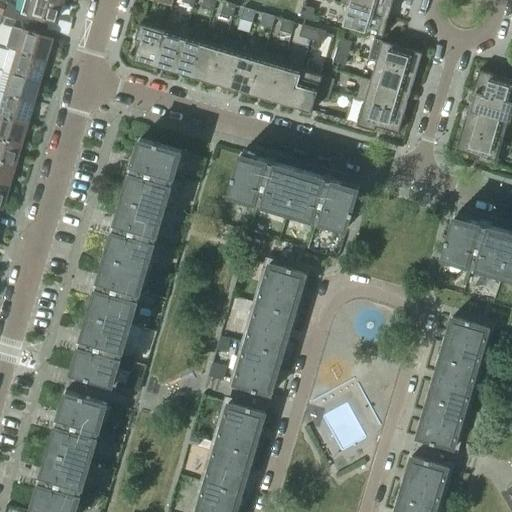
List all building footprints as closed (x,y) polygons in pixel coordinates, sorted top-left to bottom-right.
[(60,2),(52,0),(24,0),(20,13),(53,23),(57,9),(58,9),(59,8),(58,8),(60,3),(60,2)] [(216,0),(203,0),(201,8),(213,11),(216,0)] [(341,0),(341,3),(388,17),(393,0),(341,0)] [(236,5),(224,2),(221,13),(232,17),(236,5)] [(388,17),(341,3),(348,5),(342,25),(382,37),(388,17)] [(299,17),(311,21),(314,9),(303,5),(299,17)] [(255,11),(244,7),(240,19),(252,23),(255,11)] [(275,16),(263,13),(260,25),(271,28),(275,16)] [(294,22),(283,19),(279,31),(291,34),(294,22)] [(134,60),(154,66),(167,23),(166,22),(164,29),(140,22),(136,38),(140,39),(139,45),(138,45),(134,60)] [(154,66),(174,71),(186,28),(167,23),(154,66)] [(299,36),(310,40),(314,28),(302,25),(299,36)] [(4,48),(8,49),(43,61),(44,58),(45,53),(46,53),(46,52),(44,51),(48,38),(10,26),(4,48)] [(174,71),(193,77),(206,34),(186,28),(174,71)] [(314,28),(310,40),(322,43),(326,31),(314,28)] [(193,77),(213,83),(226,40),(206,34),(193,77)] [(340,38),(336,50),(348,53),(351,42),(340,38)] [(374,39),(368,59),(416,73),(422,53),(374,39)] [(213,83),(232,89),(245,46),(226,40),(213,83)] [(232,89),(252,94),(265,51),(245,46),(232,89)] [(1,70),(9,73),(35,81),(40,67),(41,68),(42,66),(41,66),(43,61),(8,49),(1,70)] [(348,53),(336,50),(333,62),(345,65),(348,53)] [(252,94),(271,100),(284,57),(265,51),(252,94)] [(271,100),(291,106),(301,70),(283,65),(285,57),(284,57),(271,100)] [(375,62),(370,80),(410,91),(416,73),(368,59),(368,60),(375,62)] [(0,70),(0,71),(0,92),(30,101),(31,101),(32,100),(33,95),(33,94),(32,94),(35,81),(9,73),(1,71),(0,70)] [(301,70),(291,106),(311,112),(315,99),(319,87),(322,76),(301,70)] [(511,79),(479,70),(473,91),(511,102),(511,79)] [(322,76),(319,87),(331,91),(334,80),(322,76)] [(363,78),(357,99),(404,113),(410,91),(370,80),(363,78)] [(331,91),(319,87),(315,99),(327,102),(331,91)] [(511,102),(473,91),(467,111),(507,123),(511,106),(511,102)] [(0,92),(0,115),(25,123),(26,121),(25,121),(27,116),(27,115),(26,115),(30,101),(0,92)] [(404,113),(357,99),(356,99),(364,101),(357,125),(374,130),(375,126),(398,133),(404,113)] [(467,111),(461,130),(502,142),(507,123),(467,111)] [(0,115),(0,138),(17,144),(21,130),(23,131),(23,130),(23,129),(24,125),(25,123),(0,115)] [(502,142),(461,130),(456,150),(479,156),(477,161),(495,166),(502,142)] [(0,163),(10,167),(15,151),(17,152),(17,151),(18,146),(19,145),(17,144),(0,138),(0,163)] [(125,188),(167,201),(181,151),(139,138),(133,159),(132,162),(131,163),(132,164),(130,172),(129,172),(128,173),(129,173),(125,188)] [(288,211),(300,170),(276,163),(277,162),(275,161),(275,163),(270,161),(267,160),(267,159),(266,158),(265,160),(258,157),(243,153),(241,153),(241,154),(229,194),(258,203),(273,207),(288,211)] [(0,163),(0,184),(6,187),(7,184),(8,179),(8,180),(9,178),(7,178),(10,167),(0,163)] [(300,170),(288,211),(316,220),(321,221),(346,228),(358,187),(357,187),(342,182),(334,180),(334,179),(333,178),(333,179),(329,178),(324,177),(325,176),(323,175),(323,177),(300,170)] [(148,264),(167,201),(125,188),(117,217),(116,220),(115,220),(114,221),(115,222),(113,230),(112,230),(111,231),(112,231),(106,252),(148,264)] [(500,274),(501,274),(511,235),(511,232),(490,225),(490,224),(489,224),(488,225),(483,223),(480,223),(480,222),(479,221),(479,222),(471,220),(456,216),(454,215),(442,257),(443,257),(444,258),(470,265),(500,274)] [(511,235),(501,274),(511,277),(511,235)] [(172,263),(177,249),(163,244),(158,258),(172,263)] [(130,328),(148,264),(106,252),(100,275),(99,278),(98,278),(97,279),(98,279),(96,288),(95,288),(95,289),(88,315),(130,328)] [(257,304),(244,347),(234,383),(271,394),(275,378),(277,369),(278,369),(287,338),(286,338),(289,329),(298,299),(301,289),(306,274),(269,263),(257,304)] [(126,339),(130,328),(88,315),(83,333),(82,336),(81,336),(80,337),(81,337),(79,346),(78,346),(78,347),(71,371),(72,371),(81,374),(113,383),(126,339)] [(417,437),(454,448),(463,417),(475,373),(489,328),(452,317),(447,332),(448,332),(445,342),(444,342),(435,372),(436,372),(433,381),(424,412),(425,412),(422,421),(421,421),(417,437)] [(220,335),(216,350),(226,352),(230,338),(220,335)] [(212,362),(209,376),(223,380),(227,366),(212,362)] [(139,391),(142,379),(131,375),(127,387),(139,391)] [(49,449),(90,461),(103,417),(107,403),(108,402),(71,392),(66,390),(60,411),(59,414),(58,414),(57,415),(58,416),(58,417),(56,423),(55,423),(55,424),(56,425),(49,449)] [(228,402),(195,511),(235,511),(237,507),(246,478),(245,477),(248,468),(249,468),(258,438),(257,437),(260,428),(261,429),(265,413),(228,402)] [(75,511),(90,463),(90,461),(49,449),(48,450),(43,469),(42,472),(41,472),(40,473),(41,474),(39,482),(38,482),(37,483),(38,483),(31,507),(47,511),(75,511)] [(434,511),(448,467),(411,456),(406,472),(407,472),(404,481),(395,511),(434,511)]
